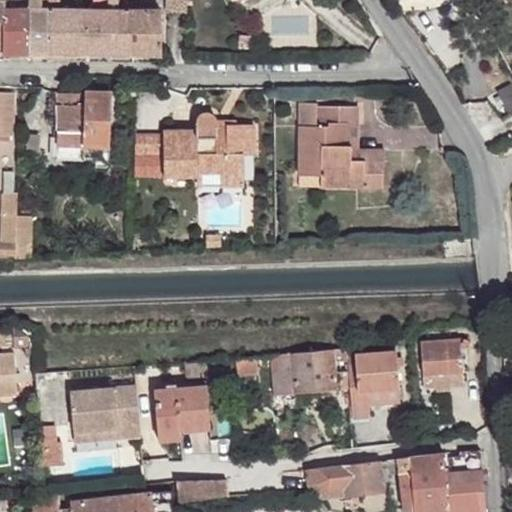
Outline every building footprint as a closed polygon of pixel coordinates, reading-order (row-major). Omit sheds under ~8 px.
[(28,0),(29,9),(41,9),(41,0),(28,0)] [(59,0),(48,0),(49,10),(60,10),(59,0)] [(167,0),(167,12),(186,12),(186,0),(167,0)] [(453,4),(434,9),(437,19),(455,14),(453,4)] [(4,9),(3,54),(29,53),(29,9),(4,9)] [(29,9),(29,53),(48,53),(49,10),(41,9),(29,9)] [(49,10),(48,53),(161,55),(161,11),(118,10),(111,10),(60,10),(49,10)] [(0,134),(13,135),(14,91),(0,90),(0,134)] [(59,92),(57,146),(110,147),(111,93),(59,92)] [(299,102),(299,174),(321,174),(321,187),(384,185),(384,173),(365,173),(365,160),(350,160),(351,149),(357,148),(358,106),(317,106),(317,102),(299,102)] [(163,132),(163,135),(163,173),(163,176),(197,176),(197,172),(243,172),(243,154),(254,154),(254,124),(236,124),(226,124),(227,128),(216,128),(216,120),(213,115),(207,113),(202,113),(197,117),(197,118),(195,122),(195,131),(163,132)] [(236,119),(216,120),(216,128),(227,128),(226,124),(236,124),(236,119)] [(163,135),(134,135),(133,174),(163,173),(163,135)] [(375,148),(357,148),(351,149),(350,160),(365,160),(365,173),(384,173),(383,155),(375,155),(375,148)] [(4,171),(3,193),(13,193),(13,172),(4,171)] [(243,172),(197,172),(197,176),(197,186),(243,187),(243,172)] [(299,187),(321,187),(321,174),(299,174),(299,187)] [(0,231),(0,242),(16,243),(17,225),(17,215),(18,193),(13,193),(3,193),(1,193),(0,231)] [(31,225),(32,215),(17,215),(17,225),(31,225)] [(31,225),(17,225),(16,243),(15,255),(15,259),(31,258),(31,225)] [(206,234),(207,247),(220,246),(220,234),(206,234)] [(0,254),(15,255),(16,243),(0,242),(0,254)] [(14,347),(14,348),(28,347),(28,325),(14,325),(14,327),(14,347)] [(14,327),(0,327),(0,332),(0,347),(14,347),(14,327)] [(421,342),(423,376),(434,375),(449,374),(463,373),(462,348),(463,348),(464,349),(466,349),(468,347),(469,346),(469,343),(469,340),(466,340),(464,339),(462,339),(421,342)] [(291,354),(268,355),(272,397),(349,388),(349,385),(348,375),(336,375),(334,362),(348,362),(348,356),(347,348),(291,354)] [(348,356),(352,418),(370,417),(369,406),(401,403),(396,351),(348,356)] [(0,394),(18,393),(15,353),(0,353),(0,394)] [(255,357),(225,359),(226,371),(236,370),(236,375),(256,373),(255,357)] [(463,373),(449,374),(450,386),(465,385),(463,373)] [(449,374),(434,375),(435,387),(436,390),(451,389),(450,386),(449,374)] [(434,375),(423,376),(424,388),(435,387),(434,375)] [(136,387),(70,390),(72,431),(138,427),(136,387)] [(166,390),(154,391),(158,441),(180,439),(180,431),(211,428),(207,387),(177,389),(166,390)] [(346,392),(335,393),(336,409),(347,408),(346,392)] [(53,426),(39,426),(39,443),(54,442),(53,426)] [(138,427),(72,431),(73,441),(139,437),(138,427)] [(54,442),(39,443),(41,466),(61,465),(60,442),(54,442)] [(460,458),(461,472),(481,471),(480,451),(460,452),(460,458)] [(444,453),(408,457),(413,511),(484,511),(481,471),(461,472),(460,458),(449,458),(450,473),(446,474),(444,453)] [(413,511),(408,457),(396,459),(398,474),(402,511),(413,511)] [(387,460),(388,476),(398,474),(396,459),(387,460)] [(307,469),(309,483),(317,482),(328,491),(344,488),(345,496),(383,492),(381,476),(388,476),(387,460),(379,460),(307,469)] [(173,490),(174,503),(223,499),(222,482),(172,483),(173,490)] [(309,490),(310,494),(317,501),(345,496),(344,488),(328,491),(317,482),(309,483),(309,490)] [(70,503),(71,511),(175,511),(174,503),(173,490),(152,493),(70,503)] [(42,496),(26,500),(27,511),(59,511),(56,494),(42,496)]
